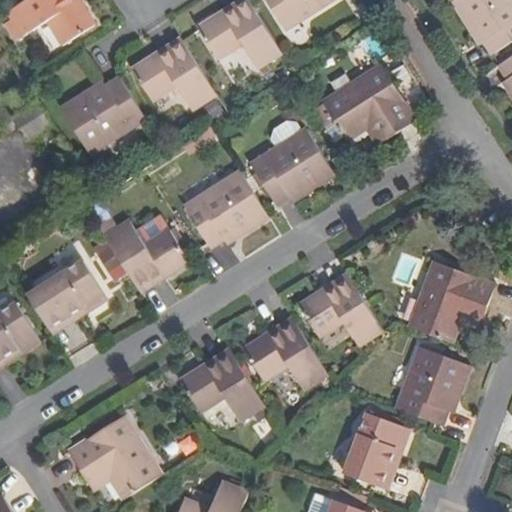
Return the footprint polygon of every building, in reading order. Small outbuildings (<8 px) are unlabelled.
[(72,0),(25,0),(4,14),(19,37),(43,22),(58,46),(92,24),(80,5),(77,7),(72,0)] [(282,52),(247,0),(242,0),(218,16),(216,13),(197,26),(218,59),(242,43),(258,67),(282,52)] [(267,0),(283,25),(322,0),(267,0)] [(511,0),(459,0),(454,3),(473,34),(478,30),(486,42),(494,55),(511,43),(511,0)] [(217,91),(182,38),(153,56),(151,53),(131,65),(153,99),(178,83),(194,107),(217,91)] [(0,100),(7,96),(25,84),(24,83),(6,54),(0,57),(0,100)] [(511,59),(501,66),(509,79),(511,82),(511,94),(511,95),(511,59)] [(383,66),(353,85),(339,94),(325,103),(326,105),(318,110),(327,123),(334,119),(350,142),(378,123),(390,142),(420,122),(383,66)] [(333,85),(339,94),(353,85),(347,75),(333,85)] [(89,155),(148,119),(121,77),(95,94),(92,90),(60,110),(89,155)] [(36,100),(25,84),(7,96),(17,113),(36,100)] [(36,100),(17,113),(13,115),(28,139),(51,125),(36,100)] [(303,191),(307,196),(338,176),(308,129),(303,132),(297,122),(288,120),(274,129),(272,141),(277,149),(252,165),(279,206),(292,198),(303,191)] [(367,131),(357,144),(368,154),(379,141),(367,131)] [(271,219),(241,172),(186,207),(212,249),(226,240),(237,233),(240,239),(271,219)] [(114,220),(101,228),(141,292),(166,276),(168,279),(191,264),(179,246),(172,234),(171,233),(165,223),(167,222),(162,215),(158,214),(151,219),(153,221),(137,231),(131,221),(119,229),(114,220)] [(176,231),(172,234),(179,246),(184,243),(176,231)] [(30,297),(51,330),(84,309),(88,314),(108,302),(84,263),(30,297)] [(410,328),(453,344),(462,321),(466,311),(486,318),(497,286),(435,263),(410,328)] [(385,333),(352,279),(327,295),(324,291),(302,305),(322,338),(344,324),(360,348),(361,348),(385,333)] [(0,315),(0,362),(18,351),(22,356),(43,343),(19,304),(0,315)] [(331,377),(297,323),(271,339),(268,336),(246,350),(266,382),(289,367),(306,393),(331,377)] [(417,417),(444,427),(450,412),(454,399),(460,402),(472,368),(420,348),(396,410),(417,417)] [(267,408),(233,355),(208,371),(205,367),(182,381),(203,413),(226,399),(242,425),(267,408)] [(403,453),(411,431),(369,416),(347,475),(372,485),(383,489),(397,451),(403,453)] [(124,501),(164,476),(126,417),(70,453),(89,483),(106,473),(111,481),(124,501)] [(242,511),(250,493),(221,483),(211,511),(186,503),(182,511),(242,511)] [(367,499),(367,498),(342,489),(339,498),(364,507),(367,499)] [(13,511),(2,494),(0,494),(0,511),(13,511)] [(332,511),(336,503),(318,496),(312,511),(332,511)] [(361,511),(336,503),(332,511),(361,511)]
